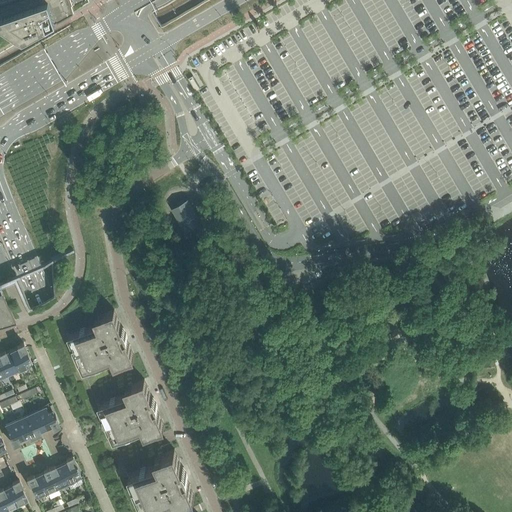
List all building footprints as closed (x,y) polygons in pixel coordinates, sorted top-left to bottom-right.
[(73,1),(72,0),(0,0),(0,17),(25,33),(75,6),(73,1)] [(192,75),(188,78),(196,91),(200,88),(192,75)] [(171,207),(186,231),(202,222),(187,198),(171,207)] [(0,325),(4,324),(9,323),(13,322),(15,321),(0,285),(0,325)] [(122,327),(114,309),(103,314),(102,314),(102,315),(104,320),(70,335),(69,335),(76,353),(121,333),(119,334),(117,329),(121,328),(122,328),(122,327)] [(119,334),(121,334),(121,333),(76,353),(84,370),(85,370),(84,370),(119,355),(122,360),(121,360),(122,361),(123,360),(134,355),(126,337),(126,336),(125,337),(121,339),(119,334)] [(25,358),(29,356),(23,342),(19,343),(20,345),(10,349),(18,367),(27,363),(25,358)] [(0,353),(8,371),(18,367),(10,349),(3,352),(2,351),(0,351),(0,353)] [(152,397),(144,379),(133,384),(132,384),(132,385),(135,390),(100,405),(99,405),(106,423),(151,403),(149,403),(148,399),(151,398),(152,398),(152,397)] [(19,390),(27,387),(25,382),(17,386),(19,390)] [(30,394),(38,391),(36,386),(28,390),(30,394)] [(6,396),(14,392),(12,388),(4,391),(6,396)] [(22,398),(30,394),(28,390),(20,393),(22,398)] [(9,403),(17,400),(15,395),(7,399),(9,403)] [(0,405),(1,407),(9,403),(7,399),(0,401),(0,405)] [(150,404),(151,403),(106,423),(114,440),(115,440),(115,439),(149,425),(152,429),(151,429),(152,430),(153,430),(164,425),(156,407),(156,406),(155,406),(155,407),(152,408),(150,404)] [(52,410),(48,411),(45,406),(37,410),(44,427),(51,424),(53,427),(59,424),(56,417),(56,416),(55,413),(54,414),(52,410)] [(37,431),(44,427),(37,410),(26,414),(35,434),(38,432),(37,431)] [(31,435),(35,434),(26,414),(16,419),(23,436),(31,433),(31,435)] [(16,440),(23,436),(16,419),(5,424),(13,443),(17,441),(16,440)] [(182,466),(174,449),(163,454),(163,453),(162,454),(162,455),(163,455),(165,460),(130,475),(129,475),(136,492),(181,473),(180,473),(178,469),(181,467),(182,468),(182,467),(182,466)] [(76,463),(73,456),(66,458),(67,461),(60,464),(68,482),(77,478),(74,472),(79,471),(77,466),(78,466),(76,463)] [(57,486),(68,482),(60,464),(53,467),(52,465),(49,467),(57,486)] [(47,491),(57,486),(49,467),(46,468),(47,470),(39,473),(47,491)] [(36,496),(47,491),(39,473),(32,476),(31,474),(27,476),(36,496)] [(180,474),(181,473),(136,492),(144,510),(145,509),(180,494),(182,499),(182,500),(183,500),(194,494),(187,477),(186,477),(186,476),(185,476),(182,478),(180,474)] [(21,487),(22,486),(19,479),(12,482),(13,484),(8,486),(16,504),(27,499),(21,487)] [(0,496),(5,509),(16,504),(8,486),(1,490),(0,488),(0,487),(0,496)] [(76,502),(85,498),(83,494),(74,497),(76,502)] [(68,505),(76,502),(74,497),(66,501),(68,505)] [(55,511),(64,507),(62,503),(54,506),(55,511)]
